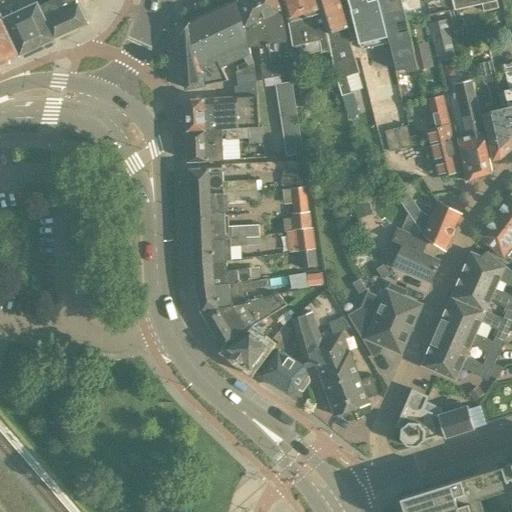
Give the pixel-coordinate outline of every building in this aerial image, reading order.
[(0,0),(0,10),(21,55),(55,39),(36,0),(0,0)] [(36,0),(55,39),(87,24),(76,0),(36,0)] [(187,105),(188,131),(262,127),(262,125),(258,125),(252,58),(246,46),(246,26),(238,0),(236,0),(187,23),(182,32),(186,89),(228,80),(222,67),(241,59),(242,61),(235,65),(237,69),(235,70),(237,85),(233,86),(234,97),(220,98),(192,100),(187,105)] [(278,0),(238,0),(246,26),(246,46),(252,58),(251,54),(250,46),(258,45),(262,79),(263,78),(266,78),(280,76),(284,75),(279,42),(287,40),(282,10),(278,0)] [(330,52),(334,67),(328,33),(318,0),(282,0),(289,23),(292,47),(304,44),(316,41),(319,40),(322,52),(330,51),(330,52)] [(318,0),(328,33),(334,67),(337,78),(342,95),(351,93),(346,76),(359,73),(350,43),(353,42),(349,26),(348,27),(339,0),(318,0)] [(361,49),(388,42),(378,0),(347,0),(351,9),(359,44),(360,44),(361,49)] [(378,0),(388,42),(389,42),(396,70),(407,67),(408,72),(418,70),(401,0),(378,0)] [(401,0),(405,13),(414,10),(426,8),(426,7),(424,0),(401,0)] [(449,0),(424,0),(426,7),(426,8),(428,16),(452,11),(449,0)] [(449,0),(452,11),(455,10),(482,3),(484,11),(498,8),(497,0),(496,0),(449,0)] [(0,64),(21,55),(0,10),(0,64)] [(430,22),(439,62),(455,59),(446,18),(430,22)] [(428,41),(413,44),(419,69),(433,66),(428,41)] [(363,53),(365,63),(382,60),(380,50),(363,53)] [(511,147),(503,109),(502,109),(491,60),(479,63),(484,83),(488,86),(493,112),(483,114),(493,160),(501,158),(511,147)] [(509,108),(503,109),(511,147),(511,61),(503,63),(508,89),(505,90),(509,108)] [(297,81),(301,105),(313,103),(309,79),(297,81)] [(291,81),(281,83),(275,84),(275,85),(286,156),(303,153),(291,81)] [(493,172),(473,82),(456,86),(467,137),(458,139),(467,181),(493,172)] [(427,131),(438,176),(460,170),(449,125),(443,95),(427,98),(434,129),(427,131)] [(406,125),(384,130),(389,151),(411,146),(406,125)] [(262,127),(188,131),(190,161),(223,159),(222,139),(248,138),(248,136),(263,135),(262,127)] [(189,169),(191,194),(261,190),(261,180),(222,181),(222,168),(189,169)] [(292,204),(293,210),(308,209),(306,187),(282,189),(284,204),(292,204)] [(191,194),(192,217),(224,215),(223,202),(262,201),(261,190),(191,194)] [(511,191),(500,208),(511,218),(506,224),(511,228),(511,191)] [(437,202),(430,216),(421,211),(409,193),(400,200),(423,233),(426,237),(445,250),(461,215),(437,202)] [(511,218),(500,208),(480,235),(480,238),(504,257),(504,256),(508,259),(509,257),(511,259),(511,228),(506,224),(511,218)] [(298,229),(298,232),(310,231),(310,227),(311,227),(310,210),(308,210),(308,209),(293,210),(293,212),(291,213),(291,218),(282,218),(283,231),(298,229)] [(192,217),(194,240),(264,235),(263,224),(224,226),(224,215),(192,217)] [(388,251),(397,255),(392,266),(429,282),(434,270),(436,271),(440,261),(422,253),(427,243),(397,229),(388,251)] [(194,240),(195,264),(226,262),(225,246),(260,244),(260,235),(264,235),(194,240)] [(315,250),(297,252),(298,268),(317,265),(315,250)] [(471,253),(461,275),(494,289),(494,288),(498,280),(511,286),(511,272),(485,252),(481,257),(471,253)] [(195,264),(196,288),(260,278),(259,267),(227,269),(226,262),(195,264)] [(383,264),(376,269),(383,279),(390,274),(383,264)] [(306,275),(308,286),(323,284),(321,273),(306,275)] [(461,275),(451,297),(484,311),(485,311),(490,298),(501,303),(500,305),(507,308),(504,315),(511,317),(511,296),(494,288),(494,289),(461,275)] [(201,310),(202,312),(232,306),(245,302),(243,293),(253,291),(253,289),(268,286),(266,279),(260,280),(260,278),(196,288),(201,310)] [(360,278),(353,282),(359,293),(366,289),(360,278)] [(424,303),(423,303),(405,295),(408,289),(390,281),(387,288),(385,287),(382,297),(367,291),(361,307),(360,308),(412,330),(424,303)] [(224,348),(225,349),(237,340),(235,336),(246,328),(286,305),(279,294),(245,302),(232,306),(202,312),(224,348)] [(451,297),(442,320),(475,334),(480,321),(491,325),(490,327),(497,330),(494,337),(504,341),(511,322),(511,317),(504,315),(502,318),(485,311),(484,311),(451,297)] [(237,340),(225,349),(249,368),(250,367),(258,372),(273,351),(265,345),(266,344),(294,316),(286,305),(246,328),(235,336),(237,340)] [(360,308),(347,315),(373,357),(381,352),(382,348),(400,355),(401,355),(412,330),(360,308)] [(304,364),(306,368),(316,365),(335,415),(350,410),(324,338),(321,339),(311,312),(292,319),(304,363),(304,364)] [(442,320),(432,343),(465,357),(470,344),(481,348),(480,350),(487,353),(484,360),(494,364),(497,357),(504,341),(494,337),(492,341),(475,334),(442,320)] [(342,332),(324,338),(350,410),(369,403),(342,332)] [(465,357),(432,343),(422,365),(455,380),(461,367),(471,371),(471,373),(487,380),(494,364),(484,360),(483,364),(465,357)] [(305,368),(306,368),(304,364),(303,365),(277,348),(259,374),(287,392),(295,389),(307,373),(305,368)] [(444,434),(438,415),(423,408),(428,396),(412,389),(396,426),(401,428),(401,438),(407,446),(417,446),(425,440),(444,434)] [(462,408),(438,415),(444,434),(445,437),(475,428),(469,411),(462,408)] [(511,511),(511,462),(505,465),(498,480),(499,482),(505,480),(508,490),(511,503),(511,511),(484,511),(480,499),(477,489),(482,487),(478,473),(453,481),(401,498),(405,511),(511,511)]
